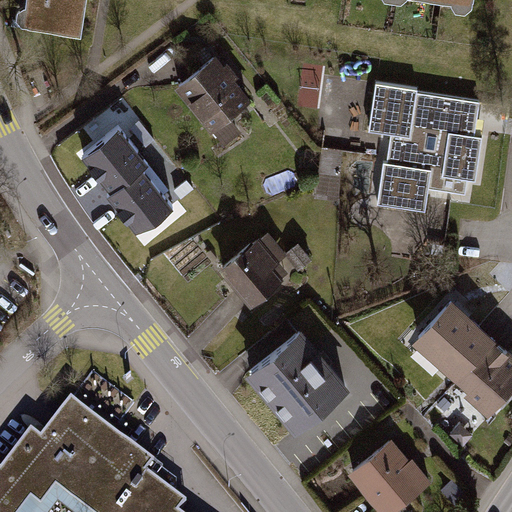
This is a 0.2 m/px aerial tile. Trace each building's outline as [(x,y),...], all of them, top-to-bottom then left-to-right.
[(8,0),(5,24),(71,35),(76,0),(8,0)] [(406,0),(484,11),(485,0),(406,0)] [(177,84),(211,132),(254,101),(220,53),(177,84)] [(484,138),(476,137),(481,102),(416,92),(416,89),(377,82),(369,129),(391,132),(387,160),(384,160),(377,202),(426,210),(430,188),(467,194),(469,182),(476,183),(484,138)] [(107,192),(137,230),(170,204),(141,167),(148,161),(119,124),(83,153),(111,188),(107,192)] [(220,265),(254,310),(301,274),(267,229),(220,265)] [(464,308),(430,349),(466,379),(500,338),(464,308)] [(242,374),(291,433),(346,388),(297,329),(242,374)] [(511,347),(500,338),(466,379),(476,389),(470,397),(498,419),(511,402),(511,347)] [(119,422),(134,403),(102,378),(87,398),(119,422)] [(0,511),(21,511),(31,499),(41,507),(56,487),(88,511),(178,511),(185,504),(145,473),(153,463),(72,401),(41,440),(32,433),(1,472),(0,471),(0,511)] [(360,471),(392,511),(412,511),(442,488),(402,438),(360,471)] [(88,511),(56,487),(41,507),(31,499),(21,511),(88,511)]
